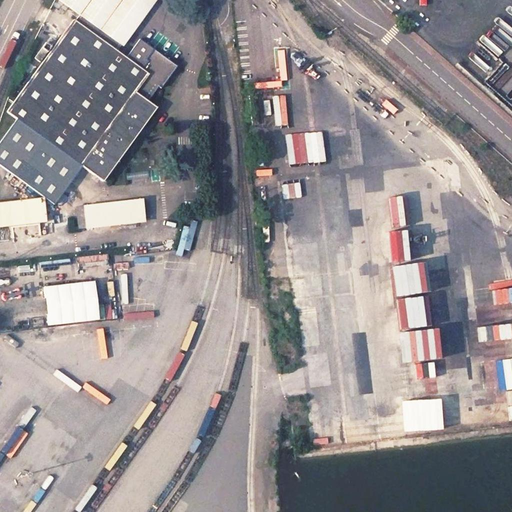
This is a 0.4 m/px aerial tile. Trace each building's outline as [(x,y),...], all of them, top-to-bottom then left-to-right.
[(150,0),(58,0),(81,16),(75,24),(73,22),(6,113),(15,119),(0,140),(0,163),(55,204),(81,169),(103,185),(158,111),(135,94),(148,77),(113,51),(150,0)] [(235,0),(244,74),(269,71),(260,0),(235,0)] [(169,5),(139,45),(154,57),(184,17),(169,5)] [(270,166),(337,160),(335,130),(267,135),(270,166)] [(332,190),(333,205),(345,205),(343,175),(313,176),(313,191),(332,190)] [(43,196),(0,201),(0,226),(46,221),(43,196)] [(85,206),(78,206),(79,227),(87,227),(143,221),(140,200),(85,206)] [(389,262),(387,262),(390,295),(427,291),(424,259),(414,260),(411,229),(387,231),(389,262)] [(48,325),(97,319),(93,282),(43,287),(48,325)] [(495,301),(507,301),(507,290),(496,289),(495,301)] [(404,361),(430,359),(427,327),(425,327),(422,295),(398,298),(404,361)] [(511,320),(497,322),(495,306),(472,308),(474,340),(499,338),(500,354),(506,353),(505,337),(511,336),(511,320)] [(481,376),(502,374),(501,359),(480,361),(481,376)] [(374,421),(345,423),(345,434),(375,432),(374,421)]
